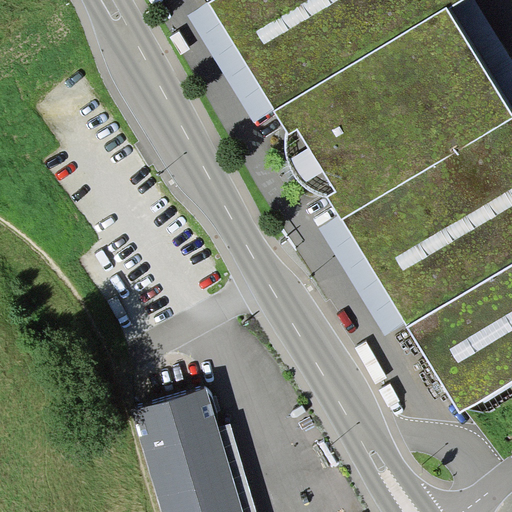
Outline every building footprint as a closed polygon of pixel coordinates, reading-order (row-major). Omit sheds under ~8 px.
[(324,197),(326,198),(337,215),(404,323),(459,414),(511,381),(511,112),(449,9),(462,0),(207,0),(208,1),(208,2),(274,110),(286,131),(286,135),(286,139),(285,143),(286,146),(286,149),(286,153),(286,157),(287,160),(289,165),(291,169),(295,176),(297,180),(300,183),(304,186),(306,188),(309,190),(313,192),(317,194),(320,196),(322,196),(324,197)] [(255,123),(274,110),(208,2),(188,15),(255,123)] [(385,335),(404,323),(337,215),(319,226),(385,335)] [(207,389),(133,411),(162,511),(243,511),(219,426),(207,389)] [(256,511),(231,423),(219,426),(243,511),(256,511)]
